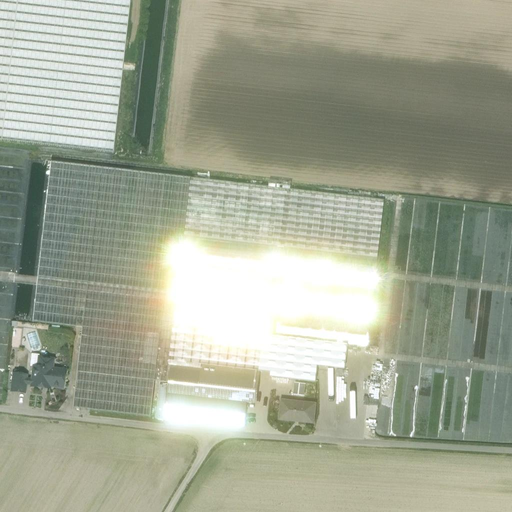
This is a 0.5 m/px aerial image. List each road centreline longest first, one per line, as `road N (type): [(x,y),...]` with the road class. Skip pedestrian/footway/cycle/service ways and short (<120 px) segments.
road 1 (track): [(213,436),(511,452)]
road 2 (track): [(213,436),(0,410)]
